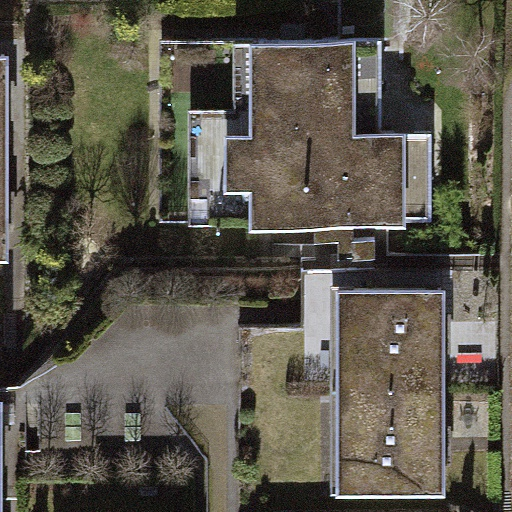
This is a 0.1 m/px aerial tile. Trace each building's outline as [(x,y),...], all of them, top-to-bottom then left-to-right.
[(381,37),(341,38),(343,218),(432,217),(431,131),(382,131),(381,37)] [(341,38),(256,39),(258,218),(343,218),(341,38)] [(169,138),(170,219),(258,218),(256,39),(198,39),(199,138),(169,138)] [(341,287),(341,387),(442,387),(442,288),(341,287)] [(442,387),(341,387),(340,486),(442,486),(442,387)]
